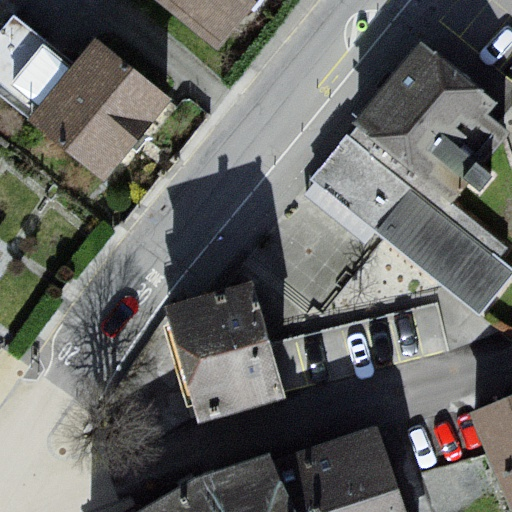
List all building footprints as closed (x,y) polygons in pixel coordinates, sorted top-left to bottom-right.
[(168,0),(219,41),(253,0),(168,0)] [(17,19),(0,39),(0,93),(106,176),(168,101),(97,44),(78,69),(17,19)] [(494,104),(423,47),(356,126),(449,201),(507,132),(485,117),(494,104)] [(356,126),(312,180),(481,314),(511,274),(511,271),(497,258),(506,247),(449,201),(356,126)] [(250,287),(168,311),(200,421),(282,397),(250,287)] [(511,397),(475,413),(511,499),(511,397)] [(403,511),(378,432),(277,461),(299,511),(403,511)] [(299,511),(277,461),(207,479),(150,511),(299,511)]
